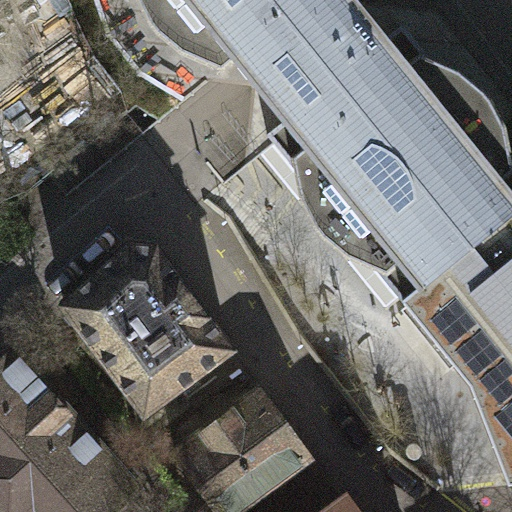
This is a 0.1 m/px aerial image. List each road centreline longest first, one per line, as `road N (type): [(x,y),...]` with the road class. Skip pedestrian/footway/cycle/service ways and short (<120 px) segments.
road 1 (residential): [(140,194),(349,473),(403,511)]
road 2 (residential): [(140,194),(0,314)]
